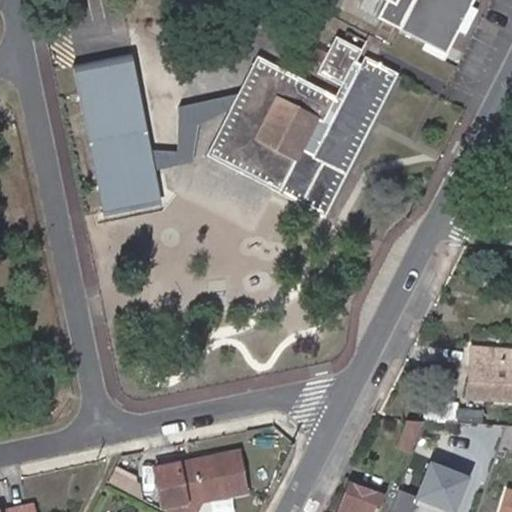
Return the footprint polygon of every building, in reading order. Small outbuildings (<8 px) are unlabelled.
[(378,20),(398,29),(397,31),(446,56),(457,32),(467,37),(478,13),(469,9),(473,0),(380,0),(386,3),(378,20)] [(315,69),(339,82),(358,47),(332,34),(324,51),(317,65),(315,69)] [(306,59),(317,65),(324,51),(313,45),(306,59)] [(280,50),(277,58),(285,62),(289,54),(280,50)] [(133,52),(73,64),(104,214),(158,203),(151,168),(191,160),(196,126),(225,112),(233,95),(178,107),(176,150),(153,149),(133,52)] [(301,96),(277,83),(284,68),(254,53),(236,90),(302,123),(311,101),(301,96)] [(277,192),(321,214),(394,70),(361,56),(340,95),(308,80),(284,68),(277,83),(301,96),(311,101),(302,123),(236,90),(233,95),(225,112),(203,155),(277,192)] [(511,351),(470,347),(466,378),(474,379),(472,398),(511,402),(511,351)] [(474,379),(466,378),(465,397),(472,398),(474,379)] [(419,418),(404,418),(394,445),(407,450),(419,418)] [(511,453),(511,426),(507,426),(500,451),(511,453)] [(162,509),(168,511),(194,511),(202,497),(242,490),(234,452),(212,456),(213,461),(204,463),(203,459),(154,468),(162,509)] [(456,511),(470,477),(431,462),(418,497),(398,490),(390,511),(391,511),(447,511),(448,511),(450,511),(456,511)] [(332,511),(370,511),(377,496),(343,482),(332,511)] [(511,511),(511,489),(504,487),(497,511),(511,511)]
